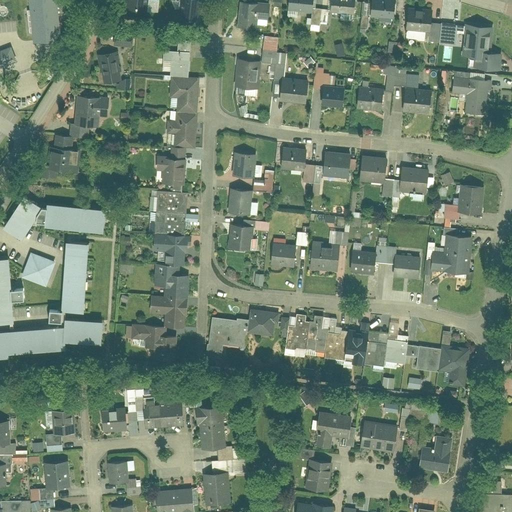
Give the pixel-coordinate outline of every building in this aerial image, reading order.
[(28,0),(32,40),(60,37),(58,25),(69,24),(67,6),(58,7),(57,0),(28,0)] [(124,0),(124,7),(158,11),(158,0),(124,0)] [(179,0),(177,21),(200,24),(202,0),(179,0)] [(269,4),(240,0),(237,27),(257,29),(259,17),(268,18),(269,4)] [(290,0),(289,8),(312,11),(313,0),(290,0)] [(332,0),(331,9),(354,12),(355,0),(332,0)] [(372,2),(370,17),(390,20),(393,5),(372,2)] [(408,13),(406,26),(427,29),(426,40),(438,42),(440,24),(430,23),(431,16),(408,13)] [(491,30),(470,28),(466,57),(476,58),(474,68),(500,71),(502,55),(489,53),(491,30)] [(112,30),(111,44),(132,45),(133,32),(112,30)] [(10,48),(0,51),(0,66),(15,62),(10,48)] [(176,101),(176,113),(197,114),(198,78),(187,77),(191,54),(164,50),(163,59),(172,60),(171,77),(169,99),(176,101)] [(113,53),(97,56),(102,83),(114,81),(116,90),(127,91),(128,80),(118,79),(113,53)] [(287,55),(276,54),(273,80),(283,82),(281,98),(306,101),(308,81),(284,78),(287,55)] [(263,61),(240,60),(238,87),(261,89),(263,61)] [(357,86),(356,109),(382,110),(383,91),(395,92),(396,68),(385,67),(384,79),(388,80),(387,87),(357,86)] [(323,91),(322,105),(344,107),(345,90),(329,89),(330,77),(323,77),(323,68),(316,68),(314,91),(323,91)] [(406,92),(404,113),(432,115),(434,89),(418,88),(419,77),(408,76),(409,68),(396,68),(395,92),(406,92)] [(491,81),(453,77),(452,92),(467,93),(465,113),(487,115),(491,81)] [(71,122),(70,135),(73,135),(88,136),(89,125),(97,126),(97,114),(106,115),(107,101),(98,101),(99,94),(77,92),(75,122),(71,122)] [(176,132),(176,146),(196,147),(197,114),(176,113),(176,122),(169,122),(168,132),(176,132)] [(42,163),(41,180),(54,181),(55,170),(65,171),(64,176),(78,177),(79,162),(71,162),(73,135),(70,135),(54,134),(54,145),(50,145),(49,163),(42,163)] [(284,149),(283,169),(304,170),(303,181),(312,182),(315,160),(308,159),(309,151),(284,149)] [(255,154),(237,152),(235,174),(253,176),(255,154)] [(348,157),(324,154),(322,176),(346,179),(348,157)] [(156,157),(156,168),(165,169),(164,185),(184,186),(185,159),(156,157)] [(387,162),(362,161),(361,182),(383,183),(382,199),(393,199),(394,179),(386,177),(387,162)] [(429,171),(404,169),(403,180),(394,179),(393,199),(401,200),(402,191),(427,192),(429,171)] [(482,188),(457,186),(456,203),(446,202),(446,217),(461,218),(461,211),(481,212),(482,188)] [(252,192),(232,190),(230,213),(251,214),(252,192)] [(157,192),(154,230),(183,232),(186,193),(157,192)] [(27,197),(8,227),(24,238),(44,207),(27,197)] [(107,208),(55,203),(53,226),(105,231),(107,208)] [(232,224),(230,247),(248,249),(250,230),(266,232),(267,223),(252,221),(252,226),(232,224)] [(445,252),(433,252),(432,271),(471,272),(473,234),(446,233),(445,252)] [(188,236),(155,235),(154,250),(167,251),(166,262),(187,263),(188,236)] [(274,244),(273,262),(299,265),(300,247),(307,248),(308,236),(298,235),(297,246),(274,244)] [(313,245),(310,269),(334,271),(337,245),(344,246),(345,238),(330,236),(329,247),(313,245)] [(92,243),(66,242),(65,311),(51,311),(51,321),(66,321),(69,313),(91,313),(92,243)] [(394,276),(419,278),(420,258),(397,256),(398,248),(380,247),(379,255),(378,262),(395,264),(394,276)] [(32,253),(23,279),(50,288),(58,262),(32,253)] [(378,262),(379,255),(355,253),(353,270),(377,272),(378,262)] [(0,259),(0,323),(13,322),(11,300),(10,288),(8,259),(0,259)] [(170,266),(156,265),(155,284),(166,284),(165,297),(189,298),(191,275),(170,273),(170,266)] [(23,287),(10,288),(11,300),(25,298),(23,287)] [(165,297),(151,296),(150,313),(163,314),(163,326),(164,326),(187,328),(189,298),(165,297)] [(253,310),(249,335),(270,338),(272,324),(277,324),(278,313),(253,310)] [(408,355),(409,344),(387,341),(388,333),(337,327),(335,319),(291,314),(287,348),(325,353),(321,358),(382,365),(382,359),(407,362),(408,355)] [(248,322),(214,318),(208,364),(220,365),(223,346),(245,349),(248,322)] [(27,331),(0,332),(0,356),(73,354),(72,342),(106,341),(105,322),(70,323),(70,330),(27,331)] [(163,326),(135,324),(134,339),(147,340),(146,346),(156,347),(155,359),(176,361),(178,337),(163,336),(164,326),(163,326)] [(129,326),(116,325),(116,341),(129,341),(129,326)] [(440,372),(443,348),(409,344),(408,355),(419,356),(417,370),(440,372)] [(469,352),(443,348),(440,372),(450,372),(449,379),(448,383),(463,386),(469,352)] [(184,402),(143,404),(144,427),(155,426),(169,426),(185,425),(184,402)] [(221,406),(196,408),(200,449),(226,447),(221,406)] [(73,409),(52,411),(54,434),(75,432),(73,409)] [(127,409),(100,411),(102,431),(129,429),(127,409)] [(318,410),(315,431),(319,431),(318,444),(323,445),(334,447),(335,435),(349,437),(352,414),(318,410)] [(397,425),(363,421),(360,446),(394,451),(397,425)] [(8,422),(0,422),(0,444),(9,444),(8,422)] [(436,447),(422,446),(420,468),(447,471),(451,438),(437,437),(436,447)] [(334,460),(307,458),(304,489),(331,491),(334,460)] [(69,461),(44,463),(47,488),(71,486),(69,461)] [(128,461),(107,463),(109,482),(130,481),(128,461)] [(227,472),(203,474),(205,505),(230,502),(227,472)] [(506,511),(507,489),(496,489),(497,476),(479,476),(479,489),(475,489),(474,511),(506,511)] [(193,511),(192,488),(156,490),(157,510),(157,511),(193,511)] [(312,503),(298,501),(295,511),(333,511),(335,505),(313,502),(312,503)]
